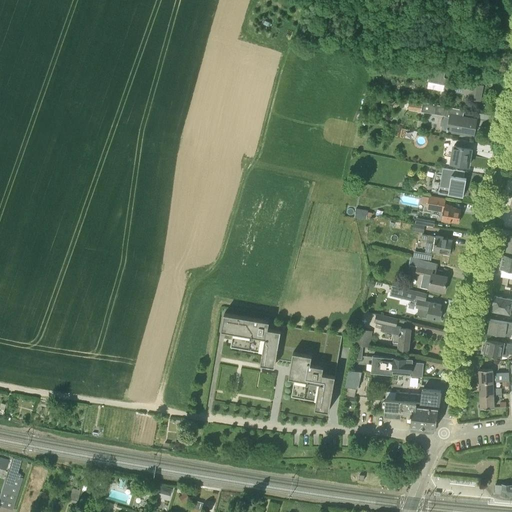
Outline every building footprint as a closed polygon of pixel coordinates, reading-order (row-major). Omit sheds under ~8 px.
[(445,89),(470,94),(469,99),(480,100),(482,86),(483,86),(483,85),(444,78),(444,77),(445,71),(430,68),(428,81),(428,82),(427,88),(444,91),(445,89)] [(449,107),(424,103),(422,102),(421,111),(435,114),(435,112),(448,114),(449,107)] [(449,131),(474,135),(476,120),(451,116),(449,131)] [(452,163),(468,166),(471,148),(455,145),(452,163)] [(448,194),(463,196),(466,178),(463,177),(464,171),(443,167),(442,174),(443,175),(442,183),(440,182),(441,180),(434,179),(433,188),(449,191),(448,194)] [(443,212),(445,199),(429,196),(429,197),(423,196),(422,205),(428,205),(427,209),(443,212)] [(452,220),(459,222),(461,209),(453,208),(453,206),(446,205),(443,220),(451,222),(452,220)] [(412,231),(424,233),(425,225),(413,223),(412,231)] [(449,253),(450,253),(452,253),(454,240),(453,240),(453,239),(422,234),(421,240),(427,241),(425,252),(434,254),(435,250),(449,253)] [(505,245),(503,252),(511,254),(511,236),(509,236),(507,245),(505,245)] [(511,268),(511,254),(503,252),(502,259),(500,260),(499,263),(501,266),(501,267),(511,268)] [(420,286),(444,292),(447,276),(442,275),(443,271),(436,270),(437,263),(411,256),(409,265),(417,267),(415,273),(423,274),(420,286)] [(418,315),(440,319),(442,311),(440,310),(441,304),(425,301),(427,294),(403,289),(402,295),(417,299),(415,308),(418,308),(417,313),(418,315)] [(493,304),(492,310),(511,313),(511,298),(495,296),(494,297),(493,296),(492,302),(493,303),(493,304)] [(329,410),(342,336),(269,323),(270,320),(224,313),(222,329),(233,331),(231,344),(263,350),(261,363),(275,365),(276,358),(291,361),(289,376),(295,377),(292,394),(317,398),(315,408),(329,410)] [(398,318),(376,314),(374,322),(375,322),(375,324),(382,325),(381,331),(394,334),(393,342),(398,343),(397,347),(408,348),(411,329),(403,329),(400,327),(396,326),(398,318)] [(511,322),(488,318),(488,319),(490,319),(489,324),(487,324),(486,328),(488,330),(488,331),(511,335),(511,334),(511,322)] [(369,347),(372,331),(358,329),(356,345),(369,347)] [(511,343),(487,339),(485,345),(483,346),(482,350),(484,352),(484,353),(502,355),(503,351),(508,352),(508,351),(511,351),(511,343)] [(414,362),(414,359),(373,355),(371,372),(392,374),(393,369),(411,371),(411,375),(422,377),(424,363),(414,362)] [(345,385),(356,388),(361,368),(349,367),(345,385)] [(493,369),(479,369),(479,383),(493,382),(502,381),(509,381),(509,372),(496,373),(496,375),(493,375),(493,369)] [(493,388),(493,382),(479,383),(480,395),(494,395),(494,394),(502,394),(501,387),(493,388)] [(417,402),(439,405),(441,390),(421,388),(420,394),(386,391),(385,398),(417,402)] [(357,397),(343,395),(342,403),(356,404),(357,397)] [(494,395),(480,395),(480,408),(494,407),(494,395)] [(412,406),(416,407),(417,402),(385,398),(385,401),(384,401),(383,402),(382,406),(383,407),(385,408),(384,410),(411,413),(412,406)] [(412,414),(411,424),(436,427),(438,409),(416,407),(412,406),(411,414),(412,414)] [(15,472),(18,462),(10,459),(0,492),(0,505),(12,510),(22,477),(22,476),(19,475),(20,473),(15,472)] [(123,489),(126,479),(120,478),(117,487),(123,489)] [(161,484),(159,490),(171,494),(174,487),(161,484)] [(511,485),(495,484),(494,493),(502,493),(502,495),(509,496),(509,494),(511,494),(511,485)] [(80,497),(81,489),(73,487),(71,495),(80,497)] [(111,490),(109,498),(127,501),(129,493),(111,490)] [(158,496),(170,500),(171,495),(159,491),(158,496)] [(182,503),(189,498),(185,492),(177,497),(182,503)]
